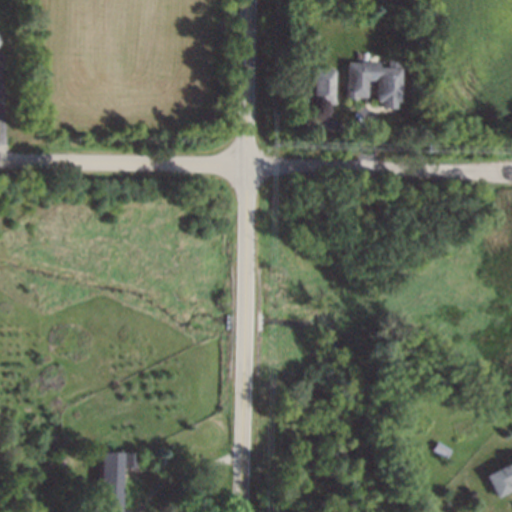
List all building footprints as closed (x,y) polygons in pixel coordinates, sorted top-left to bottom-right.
[(347,62),(346,96),(366,97),(366,80),(376,80),(375,107),(398,107),(399,58),(387,58),(386,63),(347,62)] [(314,68),(313,103),(334,103),(335,68),(314,68)] [(432,450),(447,457),(451,448),(436,441),(432,450)] [(119,511),(121,452),(100,451),(98,511),(119,511)] [(122,467),(135,467),(136,452),(122,452),(122,467)] [(511,488),(496,498),(485,475),(506,464),(511,464),(511,488)]
